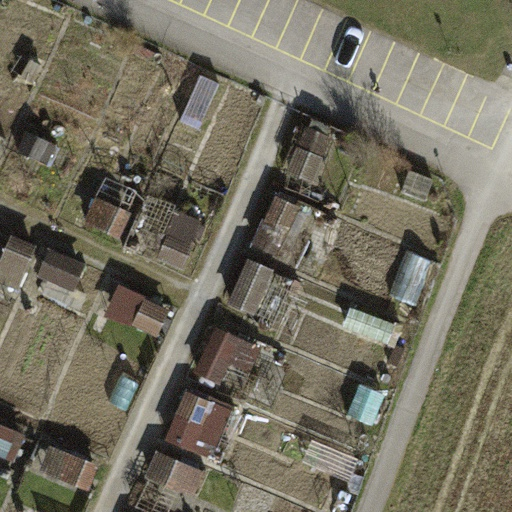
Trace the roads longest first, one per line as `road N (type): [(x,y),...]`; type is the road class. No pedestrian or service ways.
road 1 (track): [(294,90),(111,511)]
road 2 (residential): [(113,0),(492,187)]
road 3 (track): [(492,187),(374,511)]
road 4 (track): [(0,207),(207,297)]
